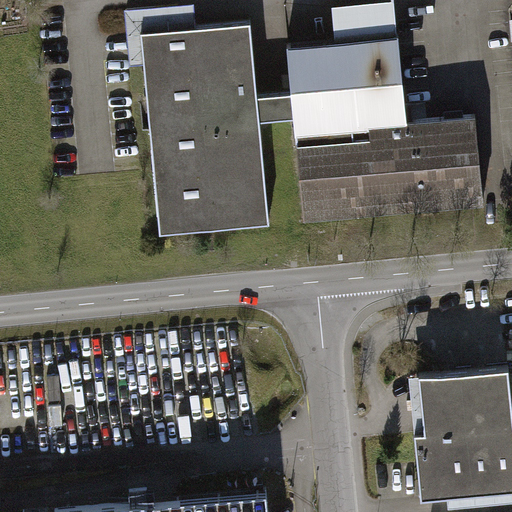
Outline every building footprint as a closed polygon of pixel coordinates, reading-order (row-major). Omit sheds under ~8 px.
[(409,122),(398,0),(382,0),(334,4),(337,42),(288,47),(303,219),(485,203),(477,116),(409,122)] [(252,18),(139,28),(158,232),(271,222),(252,18)] [(502,366),(415,374),(420,429),(507,420),(502,366)] [(420,429),(408,430),(414,494),(511,485),(511,470),(507,420),(420,429)] [(266,511),(265,491),(54,509),(54,511),(266,511)]
